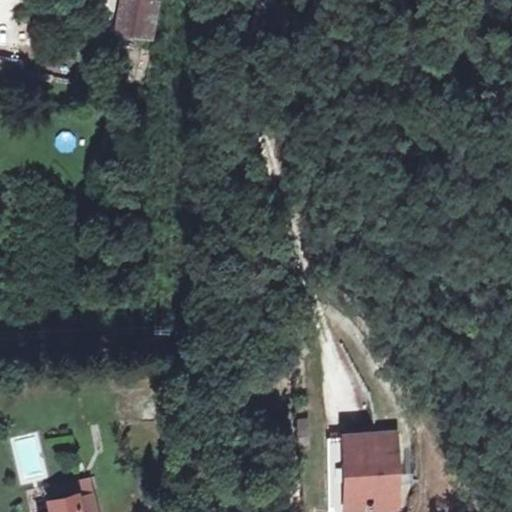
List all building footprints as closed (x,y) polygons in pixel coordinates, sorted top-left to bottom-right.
[(125,0),(119,33),(152,38),(158,4),(154,4),(154,0),(125,0)] [(134,110),(113,106),(104,154),(125,158),(134,110)] [(297,417),(298,436),(308,435),(310,433),(309,416),(297,417)] [(394,422),(330,421),(329,499),(393,500),(394,422)] [(92,511),(88,495),(94,493),(91,480),(73,485),(76,496),(51,502),(53,511),(92,511)]
